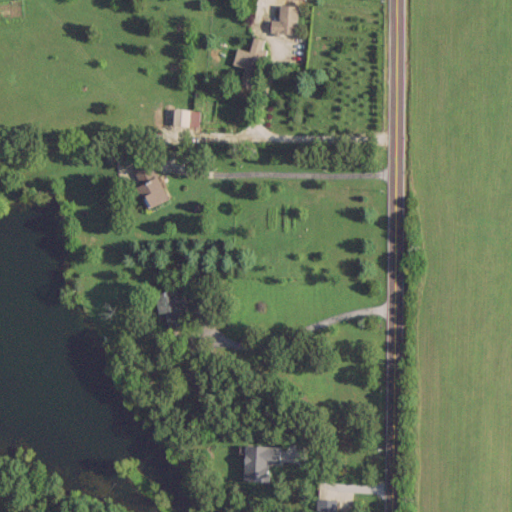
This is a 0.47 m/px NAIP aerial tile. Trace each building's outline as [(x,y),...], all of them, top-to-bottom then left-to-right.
[(268,20),(271,35),(297,31),(293,3),(277,6),(278,18),(268,20)] [(249,87),(263,39),(252,36),(247,51),(235,47),(230,63),(242,66),(238,83),(249,87)] [(128,172),(147,207),(166,197),(147,162),(128,172)] [(156,312),(162,311),(165,326),(182,323),(176,288),(153,292),(156,312)] [(277,445),(242,444),(241,480),(265,481),(266,461),(277,462),(277,445)] [(313,511),(333,511),(333,498),(314,498),(313,511)]
